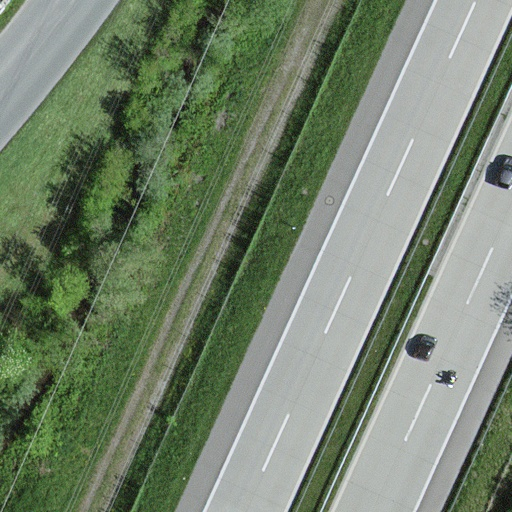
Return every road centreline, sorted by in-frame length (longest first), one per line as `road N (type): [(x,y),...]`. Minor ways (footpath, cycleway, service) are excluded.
road 1 (motorway): [(483,0),(253,511)]
road 2 (motorway): [(382,511),(511,222)]
road 3 (unclassified): [(0,96),(76,0)]
